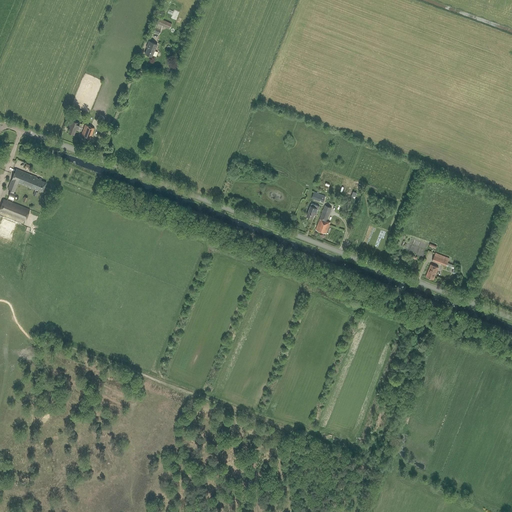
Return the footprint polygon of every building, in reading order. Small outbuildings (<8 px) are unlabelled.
[(172,24),(159,18),(153,32),(159,34),(163,26),(170,29),(172,24)] [(145,53),(152,56),(153,55),(156,56),(158,52),(155,51),(158,45),(149,41),(146,48),(147,48),(145,53)] [(77,130),(77,128),(79,123),(72,121),(69,128),(70,128),(68,133),(74,135),(76,129),(77,130)] [(90,139),(94,128),(85,125),(81,135),(90,139)] [(46,183),(41,181),(42,179),(16,169),(8,189),(11,190),(10,192),(10,191),(8,196),(11,197),(13,197),(14,198),(16,194),(14,193),(18,183),(34,189),(32,195),(36,196),(37,192),(36,192),(37,189),(43,191),(46,183)] [(323,202),(325,196),(314,192),(312,198),(323,202)] [(0,211),(25,221),(30,210),(4,199),(0,208),(0,211)] [(316,215),(318,209),(319,206),(312,203),(306,216),(313,219),(314,214),(316,215)] [(326,233),(330,222),(327,221),(332,208),(325,205),(316,230),(326,233)] [(446,266),(448,260),(435,255),(432,261),(446,266)] [(434,279),(438,268),(431,264),(426,276),(434,279)]
